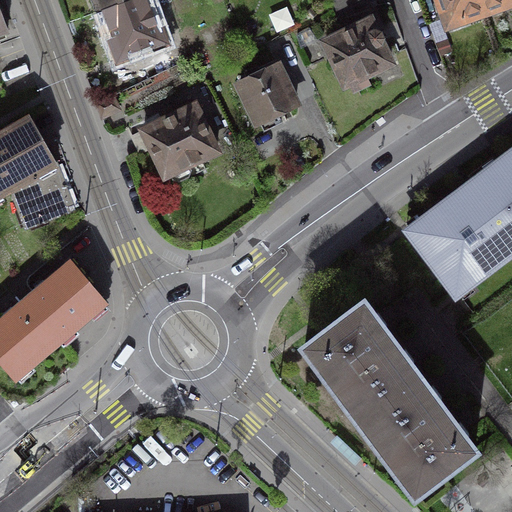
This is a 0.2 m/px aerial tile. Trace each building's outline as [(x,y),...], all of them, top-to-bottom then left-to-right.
[(103,10),(128,0),(90,0),(94,11),(102,8),(103,10)] [(150,9),(146,0),(128,0),(103,10),(111,33),(104,36),(111,56),(118,53),(119,57),(162,41),(156,25),(158,24),(155,16),(153,8),(150,9)] [(369,0),(331,0),(330,1),(336,19),(372,6),(369,0)] [(485,12),(480,0),(438,0),(448,25),(485,12)] [(511,2),(511,0),(480,0),(485,12),(511,2)] [(370,21),(325,42),(345,84),(349,82),(353,91),(370,83),(365,74),(390,62),(381,44),(382,43),(382,42),(382,41),(383,40),(383,39),(381,35),(380,32),(379,32),(378,31),(377,31),(376,30),(375,30),(374,30),(370,21)] [(310,29),(297,35),(301,47),(308,42),(315,36),(310,29)] [(286,85),(277,66),(239,84),(258,122),(260,121),(264,130),(281,122),(277,113),(296,104),(286,85)] [(112,96),(97,103),(103,117),(111,113),(119,109),(112,96)] [(163,121),(131,136),(140,154),(152,148),(165,175),(169,173),(172,179),(179,182),(189,177),(192,170),(189,163),(201,158),(216,151),(194,106),(163,121)] [(0,194),(28,179),(30,183),(12,193),(25,229),(72,211),(55,164),(29,118),(0,134),(0,194)] [(486,172),(485,173),(511,208),(511,153),(498,164),(494,159),(483,168),(486,172)] [(511,208),(485,173),(409,230),(433,262),(456,293),(511,250),(511,208)] [(26,300),(0,321),(0,359),(15,378),(99,307),(99,301),(100,296),(71,262),(26,300)] [(378,320),(364,302),(334,324),(304,347),(332,384),(360,420),(387,457),(415,494),(445,471),(475,449),(461,430),(447,412),(433,394),(420,375),(406,357),(392,339),(378,320)]
